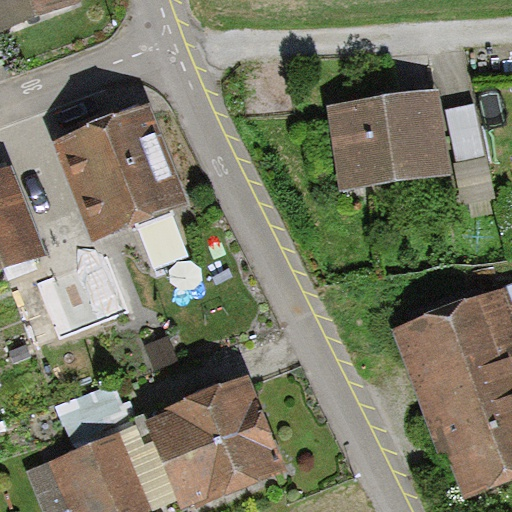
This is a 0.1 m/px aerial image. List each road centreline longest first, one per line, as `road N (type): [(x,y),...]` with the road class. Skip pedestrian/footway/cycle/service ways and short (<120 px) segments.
road 1 (residential): [(166,45),(384,511)]
road 2 (residential): [(511,34),(166,45)]
road 3 (residential): [(0,108),(166,45)]
